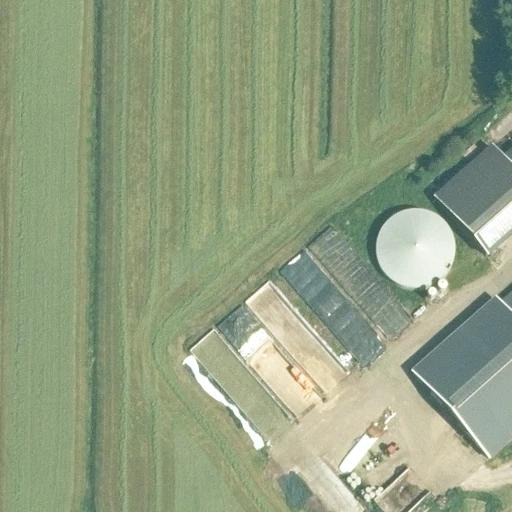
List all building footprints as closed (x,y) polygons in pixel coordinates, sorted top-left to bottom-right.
[(511,238),(511,173),(501,162),(491,150),(432,203),(484,263),(511,238)] [(511,152),(501,162),(511,173),(511,152)] [(417,215),(414,215),(411,215),(409,216),(405,216),(402,217),(399,218),(397,219),(394,221),(392,222),(390,224),(388,225),(386,227),(384,229),(382,232),(381,234),(379,236),(378,239),(377,241),(376,244),(375,247),(375,249),(375,252),(375,255),(375,258),(375,260),(375,263),(376,266),(377,268),(378,271),(379,273),(381,276),(382,278),(385,281),(387,283),(389,285),(391,287),(393,288),(396,290),(398,291),(401,292),(403,293),(406,294),(409,294),(411,294),(414,294),(418,294),(422,294),(428,292),(432,290),(436,288),(440,285),(442,283),(444,281),(447,277),(448,275),(450,272),(451,268),(452,266),(453,263),(453,260),(454,258),(454,255),(454,252),(453,249),(453,247),(452,243),(451,241),(450,239),(449,236),(448,234),(445,230),(444,228),(442,226),(440,224),(437,223),(435,221),(433,220),(430,219),(428,218),(424,216),(420,216),(417,215)] [(271,281),(192,351),(213,374),(241,349),(280,394),(303,374),(267,334),(272,330),(286,346),(310,325),(271,281)] [(511,296),(500,308),(496,304),(413,378),(487,461),(511,438),(511,296)]
